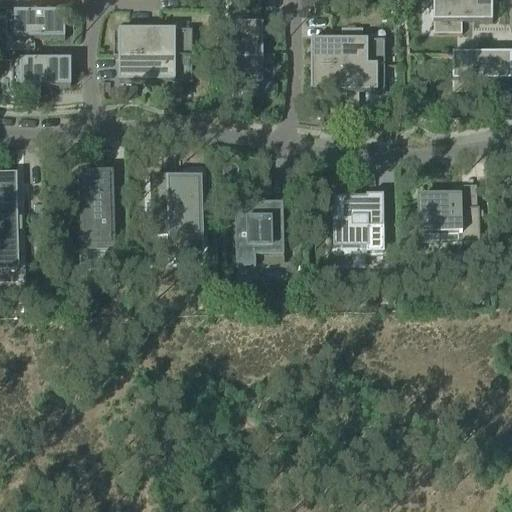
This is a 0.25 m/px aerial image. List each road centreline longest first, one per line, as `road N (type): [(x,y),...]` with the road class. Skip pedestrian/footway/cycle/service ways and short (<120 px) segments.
road 1 (residential): [(286,149),(365,161),(511,140)]
road 2 (residential): [(94,133),(179,132),(286,149)]
road 3 (residential): [(286,149),(289,1),(331,1)]
road 4 (residential): [(94,133),(90,5),(138,5)]
